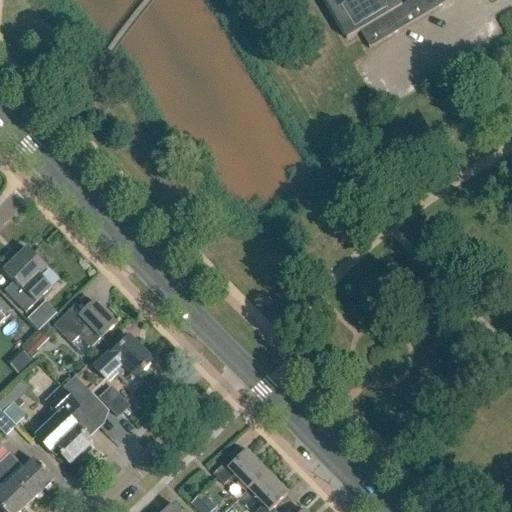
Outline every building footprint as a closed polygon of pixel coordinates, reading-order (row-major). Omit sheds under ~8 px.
[(368,49),(450,0),(411,0),(400,7),(395,0),(321,0),(346,41),(359,33),(368,49)] [(46,270),(26,250),(2,274),(13,284),(4,293),(26,315),(51,290),(39,277),(46,270)] [(21,321),(32,333),(51,315),(40,303),(21,321)] [(75,322),(68,314),(55,327),(72,345),(78,338),(89,349),(114,325),(94,304),(75,322)] [(37,353),(50,340),(43,332),(23,351),(32,361),(38,355),(37,353)] [(134,379),(152,362),(128,339),(111,356),(110,355),(95,370),(106,381),(121,366),(134,379)] [(74,379),(61,391),(77,408),(90,395),(74,379)] [(18,400),(28,390),(21,383),(0,404),(0,414),(2,417),(14,405),(19,411),(24,406),(18,400)] [(70,465),(91,445),(66,419),(77,408),(61,391),(47,404),(58,415),(35,437),(52,455),(56,451),(70,465)] [(0,432),(5,438),(14,428),(2,417),(0,414),(0,432)] [(230,477),(245,493),(264,474),(243,452),(229,466),(225,463),(212,476),(221,486),(230,477)] [(8,456),(0,464),(0,468),(32,502),(53,481),(33,461),(23,471),(8,456)] [(0,509),(2,511),(22,511),(32,502),(0,468),(0,487),(3,490),(0,493),(0,509)] [(285,496),(264,474),(245,493),(260,508),(255,511),(272,511),(271,510),(285,496)] [(196,511),(213,511),(216,510),(202,495),(191,506),(196,511)]
